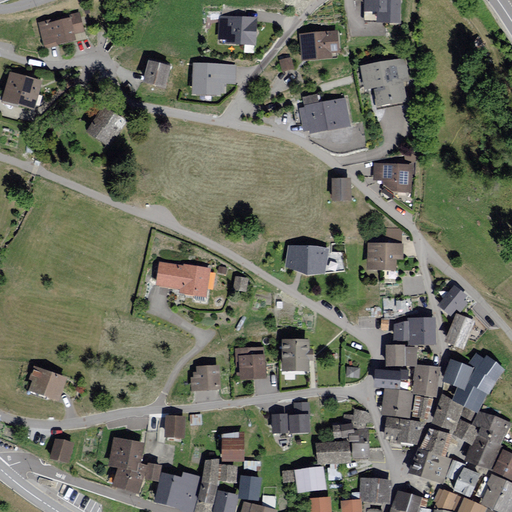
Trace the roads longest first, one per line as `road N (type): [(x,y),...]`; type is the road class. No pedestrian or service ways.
road 1 (residential): [(0,53),(53,66),(92,62),(133,80),(131,104),(293,138),(419,243)]
road 2 (track): [(378,345),(174,224),(0,159)]
road 3 (residential): [(0,413),(72,425),(156,409),(368,395)]
road 4 (residential): [(435,310),(445,362),(438,404),(396,477)]
road 5 (residential): [(0,468),(27,462),(168,511)]
road 6 (residential): [(419,243),(511,340)]
road 7 (residential): [(435,310),(394,325),(378,345),(368,395)]
